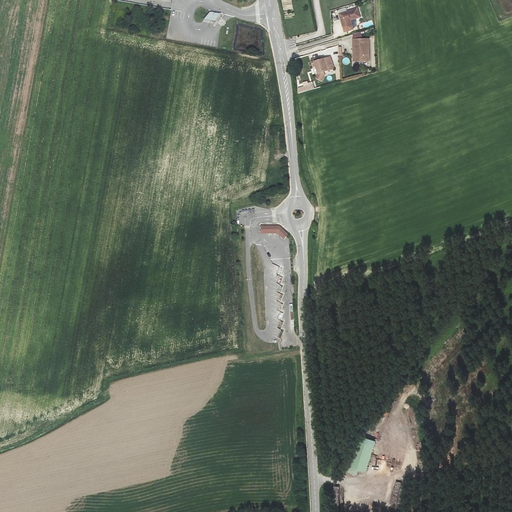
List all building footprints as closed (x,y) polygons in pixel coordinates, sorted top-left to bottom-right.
[(357,9),(339,15),(344,28),(352,26),(350,21),(360,18),(357,9)] [(211,13),(204,22),(212,23),(216,23),(223,15),(218,14),(211,13)] [(369,39),(353,40),(354,62),(370,61),(369,39)] [(318,59),(311,61),(314,68),(317,67),(319,74),(317,79),(323,82),(325,77),(324,73),(334,69),(330,58),(319,61),(318,59)] [(303,82),(304,86),(298,88),(298,93),(314,88),(313,82),(308,83),(307,81),(303,82)] [(279,226),(262,226),(262,233),(277,232),(284,239),(288,234),(279,226)] [(278,299),(280,294),(276,293),(279,286),(273,283),(270,290),(273,291),(271,296),(278,299)] [(366,473),(375,441),(358,436),(347,472),(357,475),(358,471),(366,473)]
